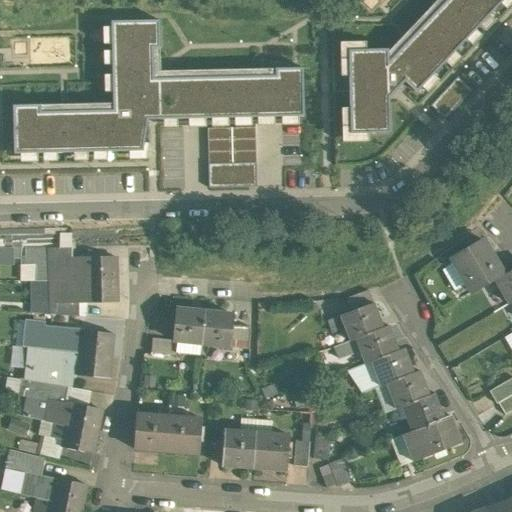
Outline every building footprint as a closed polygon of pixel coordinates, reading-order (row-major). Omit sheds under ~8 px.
[(404,76),(416,88),(498,0),(438,0),(386,54),(387,50),(348,52),(350,134),(387,133),(386,96),(404,76)] [(159,24),(114,25),(114,104),(13,106),(14,153),(143,151),(148,120),(301,116),(300,73),(159,74),(159,24)] [(432,107),(445,119),(470,92),(457,80),(432,107)] [(230,129),(207,130),(208,164),(231,164),(230,129)] [(254,129),(230,129),(231,164),(255,163),(254,129)] [(256,187),(255,163),(231,164),(208,164),(208,188),(256,187)] [(465,237),(438,258),(445,268),(453,263),(452,261),(472,247),(465,237)] [(482,242),(472,247),(452,261),(453,263),(470,294),(484,286),(478,276),(495,265),(482,242)] [(0,246),(0,264),(14,265),(14,246),(0,246)] [(71,261),(70,249),(24,249),(24,258),(22,258),(22,266),(36,265),(36,281),(37,281),(50,281),(83,281),(83,260),(71,261)] [(116,281),(116,259),(83,259),(83,260),(83,281),(116,281)] [(22,266),(21,266),(22,281),(36,281),(36,265),(22,266)] [(495,265),(478,276),(484,286),(496,280),(501,276),(495,265)] [(511,270),(501,276),(496,280),(509,303),(511,301),(511,270)] [(84,303),(83,281),(50,281),(49,303),(52,303),(55,303),(79,303),(84,303)] [(117,302),(116,281),(83,281),(84,303),(117,302)] [(327,322),(342,316),(371,305),(373,304),(367,291),(317,310),(322,323),(327,322)] [(79,303),(55,303),(56,316),(79,317),(79,303)] [(371,305),(342,316),(350,341),(356,339),(377,331),(374,322),(377,321),(371,305)] [(205,312),(176,310),(173,341),(177,342),(202,344),(205,312)] [(233,315),(205,312),(202,344),(230,347),(232,326),(233,315)] [(249,328),(232,326),(230,347),(248,349),(249,328)] [(113,335),(30,327),(28,349),(78,354),(111,357),(113,335)] [(377,331),(356,339),(365,363),(371,361),(392,353),(389,344),(392,342),(387,327),(377,331)] [(177,342),(173,341),(151,339),(150,353),(175,356),(177,342)] [(78,354),(28,349),(26,369),(28,369),(48,371),(48,373),(76,376),(78,354)] [(392,353),(371,361),(381,387),(387,384),(408,376),(404,367),(408,366),(402,350),(392,353)] [(111,357),(78,354),(76,376),(109,379),(111,357)] [(48,371),(28,369),(26,381),(47,385),(48,373),(48,371)] [(76,376),(48,373),(47,385),(66,388),(76,376)] [(408,376),(387,384),(396,409),(402,407),(423,399),(419,390),(423,388),(417,373),(408,376)] [(511,377),(489,391),(496,403),(497,402),(511,393),(511,377)] [(26,381),(20,380),(17,396),(39,400),(47,401),(48,400),(64,403),(66,388),(47,385),(26,381)] [(511,393),(497,402),(504,415),(511,410),(511,393)] [(423,399),(402,407),(412,432),(418,429),(439,421),(436,412),(439,411),(432,395),(423,399)] [(47,401),(39,400),(35,419),(44,421),(47,401)] [(64,403),(48,400),(47,401),(44,421),(52,423),(65,425),(70,405),(64,403)] [(102,411),(70,405),(65,425),(98,432),(102,411)] [(168,417),(136,415),(134,450),(165,452),(168,417)] [(200,419),(168,417),(165,452),(197,455),(200,419)] [(439,421),(418,429),(428,456),(458,444),(448,418),(439,421)] [(65,425),(52,423),(49,438),(62,441),(65,425)] [(98,432),(65,425),(62,441),(61,448),(93,455),(98,432)] [(255,434),(223,431),(220,466),(252,468),(255,434)] [(287,436),(255,434),(252,468),(284,470),(287,436)] [(307,442),(295,441),(292,467),(304,468),(307,442)] [(44,459),(9,451),(6,470),(28,474),(28,473),(41,476),(44,459)] [(341,459),(328,464),(336,484),(337,487),(350,481),(341,459)] [(328,464),(318,468),(317,470),(325,488),(336,484),(328,464)] [(41,476),(28,473),(28,474),(24,495),(37,498),(50,500),(54,479),(56,480),(56,479),(41,476)] [(56,480),(54,479),(50,500),(83,507),(87,486),(56,480)] [(47,511),(50,500),(37,498),(33,511),(47,511)] [(81,511),(83,507),(50,500),(47,511),(81,511)] [(511,511),(511,505),(510,500),(484,511),(511,511)]
